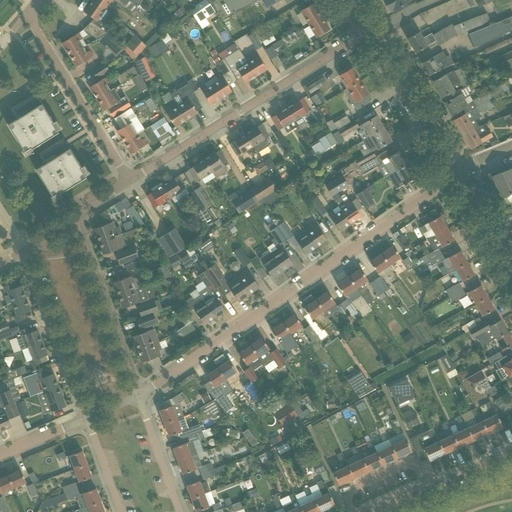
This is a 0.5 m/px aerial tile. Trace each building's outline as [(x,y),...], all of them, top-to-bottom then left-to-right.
[(92,0),(84,12),(96,21),(105,8),(93,0),(92,0)] [(93,0),(105,8),(110,0),(93,0)] [(119,0),(133,13),(137,8),(127,0),(119,0)] [(127,0),(137,8),(139,5),(142,0),(127,0)] [(195,7),(190,11),(193,15),(202,29),(209,25),(205,19),(215,13),(209,3),(206,0),(204,0),(195,7)] [(213,0),(225,19),(250,4),(256,1),(257,0),(213,0)] [(260,0),(266,9),(280,0),(260,0)] [(394,8),(395,10),(409,2),(407,0),(384,0),(390,10),(394,8)] [(301,11),(309,24),(321,17),(313,4),(301,11)] [(178,18),(186,12),(182,6),(174,13),(178,18)] [(185,23),(192,26),(195,19),(188,15),(185,23)] [(511,16),(491,24),(468,34),(469,36),(474,48),(505,35),(505,33),(511,30),(511,16)] [(309,24),(316,38),(329,30),(328,28),(321,17),(309,24)] [(91,22),(84,28),(98,38),(99,39),(107,33),(104,31),(91,22)] [(452,24),(433,36),(439,46),(457,35),(458,34),(453,27),(453,26),(452,24)] [(166,32),(160,37),(165,44),(171,39),(166,32)] [(248,36),(257,50),(262,47),(253,33),(248,36)] [(267,33),(260,38),(264,46),(272,42),(267,33)] [(407,39),(415,53),(436,41),(431,33),(422,39),(419,33),(407,39)] [(62,44),(69,55),(82,47),(83,48),(83,47),(86,46),(78,34),(73,37),(72,34),(64,39),(66,42),(62,44)] [(124,45),(122,48),(123,50),(133,61),(146,45),(145,44),(134,35),(125,46),(124,45)] [(161,40),(147,47),(152,59),(167,51),(161,40)] [(107,48),(107,49),(116,57),(123,50),(122,48),(115,41),(107,48)] [(278,41),(272,45),(275,50),(281,46),(278,41)] [(69,55),(76,67),(93,56),(90,51),(86,53),(83,48),(82,47),(69,55)] [(266,50),(271,59),(277,56),(271,47),(266,50)] [(222,60),(221,61),(228,72),(235,68),(245,83),(256,76),(248,64),(243,56),(239,50),(229,56),(222,60)] [(484,61),(491,75),(511,65),(511,50),(493,60),(492,57),(484,61)] [(124,51),(119,54),(123,60),(127,57),(124,51)] [(248,64),(256,76),(266,70),(256,53),(251,56),(254,60),(248,64)] [(438,54),(421,64),(429,76),(440,70),(454,64),(449,56),(441,60),(438,54)] [(213,57),(211,58),(215,64),(220,61),(216,55),(213,57)] [(135,62),(145,81),(155,76),(145,57),(135,62)] [(221,71),(223,75),(228,72),(221,61),(215,66),(219,72),(221,71)] [(93,72),(96,79),(109,71),(105,65),(93,72)] [(344,91),(360,82),(352,68),(339,76),(347,89),(344,91)] [(444,75),(432,82),(441,98),(443,97),(453,91),(454,93),(463,87),(454,72),(453,71),(444,75)] [(139,75),(131,80),(135,86),(143,82),(139,75)] [(218,81),(212,85),(221,98),(232,91),(221,75),(216,78),(218,81)] [(105,77),(89,88),(96,99),(110,91),(106,85),(109,83),(105,77)] [(199,88),(210,105),(221,98),(210,81),(199,88)] [(360,82),(344,91),(352,104),(356,110),(370,102),(366,95),(368,95),(360,82)] [(315,83),(306,88),(310,94),(319,88),(315,83)] [(187,84),(170,95),(178,107),(186,120),(196,113),(195,112),(202,108),(187,84)] [(453,91),(443,97),(446,102),(444,103),(451,115),(452,115),(454,118),(454,120),(469,111),(463,100),(470,96),(472,90),(469,84),(463,87),(454,93),(453,91)] [(490,91),(473,101),(477,108),(491,100),(492,100),(495,99),(510,93),(504,84),(490,91)] [(110,91),(96,99),(104,111),(107,109),(113,117),(130,106),(124,97),(120,99),(113,89),(110,91)] [(11,110),(13,112),(36,98),(34,95),(11,110)] [(311,97),(311,98),(316,107),(317,106),(318,106),(320,104),(321,104),(316,95),(311,97)] [(145,102),(151,111),(156,109),(150,99),(145,102)] [(302,99),(287,108),(294,120),(295,120),(298,126),(301,130),(316,121),(310,111),(302,99)] [(477,108),(476,108),(478,113),(487,108),(488,111),(495,107),(495,106),(492,100),(491,100),(477,108)] [(7,126),(24,152),(30,148),(31,149),(58,133),(52,124),(53,123),(41,104),(22,116),(20,114),(16,117),(17,119),(7,126)] [(164,110),(175,127),(186,120),(178,107),(171,111),(169,107),(164,110)] [(287,108),(271,118),(278,130),(283,127),(287,133),(298,126),(295,120),(294,120),(287,108)] [(454,120),(463,136),(476,129),(471,120),(480,115),(478,113),(476,108),(475,108),(469,111),(454,120)] [(130,109),(114,119),(120,129),(116,131),(124,143),(137,134),(143,131),(130,109)] [(331,120),(325,124),(332,134),(337,131),(350,123),(346,116),(333,124),(331,120)] [(360,130),(358,132),(363,141),(383,129),(376,116),(364,123),(366,127),(360,130)] [(153,124),(150,126),(153,131),(159,139),(161,143),(163,145),(172,139),(176,136),(172,130),(167,122),(164,117),(157,121),(153,124)] [(337,131),(332,134),(338,144),(344,141),(342,137),(358,127),(354,121),(350,123),(337,131)] [(261,124),(245,134),(257,153),(268,146),(264,139),(268,136),(261,124)] [(463,136),(471,149),(492,137),(488,129),(485,131),(482,125),(479,127),(476,129),(463,136)] [(383,129),(363,141),(368,150),(377,145),(379,149),(382,147),(391,142),(383,129)] [(330,133),(318,140),(324,150),(336,143),(330,133)] [(124,143),(131,154),(147,144),(144,138),(141,140),(137,134),(124,143)] [(230,144),(237,156),(253,146),(245,134),(230,144)] [(495,137),(489,141),(492,147),(499,143),(495,137)] [(39,154),(41,157),(64,143),(62,140),(39,154)] [(284,149),(288,156),(293,152),(289,146),(284,149)] [(35,170),(52,197),(58,193),(59,194),(86,178),(80,169),(81,168),(69,149),(50,161),(48,159),(44,161),(45,164),(35,170)] [(219,150),(204,160),(211,172),(215,177),(222,173),(226,170),(223,165),(227,163),(219,150)] [(388,158),(396,172),(409,164),(401,150),(388,158)] [(363,155),(354,161),(355,162),(358,167),(375,157),(372,152),(371,151),(363,155)] [(375,157),(358,167),(363,175),(381,164),(376,157),(375,157)] [(263,162),(268,169),(269,171),(275,167),(270,158),(263,162)] [(201,178),(211,172),(204,160),(188,170),(196,182),(201,178)] [(263,162),(259,164),(264,172),(268,169),(263,162)] [(355,162),(349,165),(352,170),(358,167),(355,162)] [(390,175),(397,188),(416,177),(409,164),(396,172),(390,175)] [(511,202),(511,168),(502,173),(501,171),(491,176),(501,199),(504,198),(507,204),(511,202)] [(342,175),(325,186),(331,196),(348,186),(342,175)] [(178,176),(162,186),(170,198),(174,203),(187,195),(184,189),(185,188),(178,176)] [(251,191),(258,201),(277,188),(271,178),(251,191)] [(289,184),(282,189),(286,194),(293,189),(289,184)] [(147,196),(154,208),(170,198),(162,186),(147,196)] [(203,203),(207,209),(212,206),(208,200),(200,187),(195,190),(203,203)] [(266,197),(259,201),(262,206),(269,201),(279,194),(276,190),(266,197)] [(364,190),(356,195),(365,208),(374,203),(365,190),(364,190)] [(194,191),(188,195),(199,211),(196,213),(203,224),(206,222),(211,219),(210,216),(194,191)] [(238,213),(258,201),(251,191),(232,203),(238,213)] [(311,201),(321,216),(327,212),(316,197),(311,201)] [(338,207),(350,224),(360,216),(349,200),(344,203),(340,197),(334,201),(338,207)] [(125,211),(137,228),(143,224),(132,206),(125,211)] [(328,214),(339,231),(350,224),(338,207),(328,214)] [(428,223),(435,235),(447,229),(439,216),(428,223)] [(276,227),(286,241),(293,236),(284,222),(276,227)] [(94,229),(98,242),(113,237),(121,234),(118,227),(114,228),(112,223),(94,229)] [(232,223),(227,227),(232,234),(237,231),(232,223)] [(307,235),(316,247),(326,240),(315,224),(310,227),(313,231),(307,235)] [(420,228),(423,234),(428,231),(425,225),(420,228)] [(276,227),(270,231),(275,238),(271,240),(277,250),(281,247),(280,245),(286,241),(276,227)] [(157,239),(169,258),(185,247),(174,229),(157,239)] [(434,251),(426,256),(428,261),(442,254),(439,249),(454,241),(447,229),(435,235),(427,240),(434,251)] [(294,238),(305,254),(316,247),(307,235),(304,231),(294,238)] [(404,234),(396,239),(399,244),(407,239),(404,234)] [(212,243),(207,236),(197,242),(202,249),(212,243)] [(115,244),(113,237),(98,242),(103,255),(121,248),(119,242),(115,244)] [(234,252),(244,267),(250,263),(240,247),(234,252)] [(270,254),(282,271),(292,264),(281,247),(277,250),(270,254)] [(381,255),(389,266),(400,258),(393,247),(381,255)] [(115,254),(119,264),(137,258),(133,248),(115,254)] [(272,278),(282,271),(270,254),(267,250),(261,254),(262,256),(258,259),(272,278)] [(189,258),(184,251),(177,255),(182,263),(189,258)] [(442,263),(448,274),(467,263),(460,251),(445,260),(445,261),(442,263)] [(428,261),(432,268),(442,263),(445,261),(445,260),(442,254),(428,261)] [(370,263),(377,274),(389,266),(381,255),(370,263)] [(170,269),(181,264),(177,256),(166,261),(170,269)] [(402,261),(407,269),(407,268),(412,265),(407,258),(402,261)] [(130,263),(124,265),(127,272),(132,270),(130,263)] [(456,270),(463,282),(474,275),(467,263),(456,270)] [(157,269),(161,280),(171,276),(167,265),(157,269)] [(206,270),(218,287),(225,282),(213,266),(206,270)] [(356,289),(361,295),(363,298),(369,293),(363,284),(367,281),(360,269),(348,277),(356,289)] [(224,296),(206,271),(199,275),(207,286),(211,292),(211,291),(213,294),(217,301),(224,296)] [(237,278),(248,294),(259,287),(247,271),(237,278)] [(113,283),(118,296),(132,290),(132,291),(138,289),(140,288),(137,281),(134,278),(132,279),(131,276),(113,283)] [(381,276),(374,280),(383,293),(389,289),(381,276)] [(344,296),(356,288),(348,277),(337,285),(344,296)] [(226,285),(238,301),(248,294),(237,278),(226,285)] [(374,280),(369,284),(378,297),(383,293),(374,280)] [(445,291),(449,297),(462,289),(459,283),(445,291)] [(4,297),(7,305),(12,303),(12,304),(26,299),(21,286),(13,289),(11,284),(3,287),(5,292),(7,291),(9,295),(4,297)] [(211,292),(207,286),(198,293),(200,297),(201,299),(202,300),(214,318),(225,311),(213,294),(211,292)] [(469,292),(476,304),(487,298),(480,286),(469,292)] [(118,296),(123,308),(147,299),(144,290),(143,287),(140,288),(138,289),(132,291),(132,290),(118,296)] [(449,297),(452,303),(465,295),(462,289),(449,297)] [(323,312),(335,304),(327,292),(315,300),(323,312)] [(193,309),(204,325),(214,318),(202,300),(200,297),(193,301),(191,298),(185,302),(188,307),(190,311),(193,309)] [(476,304),(483,316),(494,310),(487,298),(476,304)] [(14,317),(16,322),(24,319),(22,314),(30,311),(26,299),(12,304),(16,316),(14,317)] [(347,300),(342,303),(348,311),(349,313),(355,309),(350,303),(348,299),(347,300)] [(315,300),(304,308),(312,320),(314,322),(309,326),(318,338),(321,342),(329,337),(324,330),(319,323),(323,320),(319,314),(323,312),(315,300)] [(141,318),(153,314),(158,312),(154,301),(137,307),(141,318)] [(342,303),(337,307),(342,315),(348,311),(342,303)] [(136,320),(140,330),(157,324),(153,314),(141,318),(136,320)] [(294,315),(283,323),(290,334),(302,326),(294,315)] [(482,324),(479,318),(474,320),(477,326),(482,324)] [(477,326),(469,331),(473,339),(486,332),(492,341),(507,332),(500,320),(489,326),(486,321),(482,324),(477,326)] [(0,325),(0,332),(9,329),(7,323),(0,325)] [(182,333),(184,336),(195,329),(191,323),(177,331),(179,335),(182,333)] [(283,323),(271,331),(286,353),(298,345),(290,334),(283,323)] [(304,330),(312,342),(318,338),(309,326),(304,330)] [(18,327),(0,333),(0,340),(16,335),(17,337),(21,336),(19,331),(18,327)] [(16,338),(20,351),(28,348),(42,343),(37,330),(29,333),(27,328),(19,331),(21,336),(17,337),(17,338),(16,338)] [(133,337),(137,350),(158,342),(153,329),(133,337)] [(511,340),(507,332),(496,339),(502,351),(511,345),(511,340)] [(273,360),(279,369),(286,364),(286,363),(276,349),(271,352),(269,350),(261,338),(250,346),(262,365),(263,364),(264,367),(273,360)] [(412,338),(405,343),(408,348),(416,343),(412,338)] [(137,350),(142,362),(160,356),(158,350),(160,349),(158,342),(137,350)] [(30,361),(32,367),(40,363),(38,358),(46,356),(42,343),(28,348),(32,360),(30,361)] [(262,365),(250,346),(238,354),(248,368),(243,372),(251,383),(258,378),(253,371),(262,365)] [(291,352),(283,358),(286,362),(294,357),(291,352)] [(454,352),(449,356),(453,362),(458,357),(454,352)] [(487,359),(490,365),(494,363),(502,358),(499,353),(498,353),(487,359)] [(503,370),(507,378),(511,375),(511,358),(510,354),(502,358),(494,363),(500,372),(503,370)] [(447,355),(439,359),(444,368),(443,368),(446,374),(447,373),(454,370),(451,364),(452,364),(447,355)] [(4,369),(8,380),(13,378),(13,379),(17,378),(14,370),(11,371),(10,369),(9,368),(14,357),(5,357),(3,361),(9,367),(4,369)] [(228,361),(217,369),(225,380),(236,372),(228,361)] [(23,366),(15,369),(17,376),(26,373),(23,366)] [(206,385),(205,385),(211,394),(215,400),(216,399),(216,400),(225,413),(233,407),(225,396),(232,391),(225,380),(217,369),(206,377),(209,383),(206,385)] [(466,379),(465,380),(474,384),(486,390),(491,388),(480,371),(466,379)] [(35,381),(40,393),(44,391),(58,387),(53,374),(45,377),(43,372),(35,375),(37,380),(35,381)] [(361,372),(347,380),(359,398),(368,393),(365,388),(369,385),(361,372)] [(10,390),(14,403),(20,401),(13,379),(13,378),(8,380),(10,390)] [(389,388),(397,406),(415,397),(407,379),(389,388)] [(250,381),(243,386),(253,401),(260,396),(250,381)] [(44,391),(51,412),(65,407),(58,387),(44,391)] [(0,431),(11,427),(8,420),(19,415),(14,403),(10,390),(0,393),(0,431)] [(207,392),(200,395),(204,404),(211,401),(207,392)] [(159,410),(164,424),(183,417),(184,416),(179,403),(186,398),(182,393),(172,399),(175,405),(159,410)] [(280,425),(282,429),(299,419),(295,412),(283,394),(276,399),(277,401),(269,406),(281,424),(280,425)] [(502,396),(494,401),(497,407),(506,402),(502,396)] [(24,400),(16,403),(21,418),(22,417),(29,415),(24,401),(24,400)] [(208,412),(212,419),(222,414),(214,400),(199,408),(203,415),(208,412)] [(498,407),(502,412),(511,407),(508,401),(505,403),(498,407)] [(484,404),(488,412),(494,409),(490,402),(484,404)] [(461,415),(465,424),(467,428),(473,441),(487,434),(481,422),(482,421),(476,408),(470,411),(461,415)] [(408,417),(403,419),(407,428),(413,425),(410,419),(416,417),(415,414),(409,417),(408,417)] [(456,417),(460,426),(465,424),(461,415),(456,417)] [(481,422),(487,434),(502,428),(496,415),(488,418),(482,421),(481,422)] [(200,425),(188,429),(187,427),(183,417),(164,424),(169,437),(185,430),(187,436),(202,431),(200,425)] [(447,422),(442,424),(445,431),(451,429),(447,422)] [(388,440),(397,459),(412,452),(405,439),(406,439),(399,425),(394,428),(397,435),(388,439),(388,440)] [(453,435),(459,448),(473,441),(467,428),(453,435)] [(229,429),(228,437),(236,439),(237,431),(229,429)] [(430,439),(421,443),(424,448),(423,449),(429,462),(444,455),(438,442),(439,441),(433,429),(427,431),(430,439)] [(173,448),(177,461),(190,457),(196,454),(192,442),(204,437),(202,431),(187,436),(189,442),(185,444),(173,448)] [(380,443),(373,446),(374,448),(376,453),(382,466),(397,459),(388,440),(385,433),(379,435),(382,442),(380,443)] [(438,442),(444,455),(459,448),(453,435),(439,441),(438,442)] [(269,441),(272,446),(279,442),(276,437),(269,441)] [(254,439),(249,442),(252,447),(257,443),(254,438),(254,439)] [(370,439),(365,442),(369,450),(374,448),(373,446),(370,439)] [(285,452),(288,456),(292,454),(290,449),(291,449),(287,443),(277,448),(280,455),(285,452)] [(355,447),(351,449),(354,455),(354,456),(359,454),(356,446),(355,447)] [(82,451),(69,456),(74,469),(86,464),(82,451)] [(63,452),(57,455),(59,461),(66,459),(63,452)] [(341,453),(336,455),(340,463),(345,461),(341,453)] [(371,455),(362,459),(368,472),(382,466),(376,453),(371,455)] [(177,461),(182,474),(194,470),(190,457),(177,461)] [(241,461),(244,467),(250,464),(247,459),(241,461)] [(356,462),(348,466),(353,479),(368,472),(362,459),(356,462)] [(312,465),(316,475),(325,471),(320,461),(312,465)] [(74,469),(78,482),(91,478),(86,464),(74,469)] [(198,468),(201,474),(208,472),(205,465),(198,468)] [(201,474),(204,481),(210,478),(210,477),(224,472),(222,466),(208,472),(201,474)] [(348,466),(333,473),(339,486),(353,479),(348,466)] [(7,476),(12,488),(25,482),(20,470),(7,476)] [(28,475),(33,484),(38,482),(34,472),(28,475)] [(0,478),(0,493),(12,488),(7,476),(0,478)] [(191,499),(203,494),(211,492),(207,482),(200,484),(199,481),(186,486),(191,499)] [(310,493),(319,511),(334,505),(328,493),(329,493),(324,482),(317,485),(319,488),(311,492),(310,493)] [(75,483),(62,487),(64,494),(77,489),(75,483)] [(27,487),(32,498),(38,495),(33,484),(27,487)] [(41,484),(35,487),(38,493),(44,490),(41,484)] [(296,501),(301,511),(319,511),(310,493),(311,492),(308,486),(303,489),(304,491),(295,495),(297,501),(296,501)] [(247,493),(250,500),(260,495),(256,488),(247,493)] [(77,489),(64,494),(67,500),(76,497),(79,495),(77,489)] [(80,509),(81,509),(100,502),(95,489),(79,495),(76,497),(80,509)] [(203,494),(191,499),(196,511),(208,507),(212,506),(215,505),(210,492),(203,494)] [(294,493),(278,500),(283,511),(301,511),(296,501),(297,501),(295,495),(294,493)] [(38,511),(67,500),(64,494),(40,502),(38,511)] [(8,511),(2,497),(0,498),(0,507),(1,511),(8,511)] [(229,498),(224,500),(227,507),(232,505),(229,498)] [(283,511),(278,500),(274,502),(277,510),(276,510),(276,511),(283,511)] [(103,511),(100,502),(81,509),(80,509),(78,510),(78,511),(103,511)] [(232,505),(234,511),(235,511),(244,509),(241,502),(232,505)] [(212,506),(214,511),(221,509),(219,503),(212,506)]
